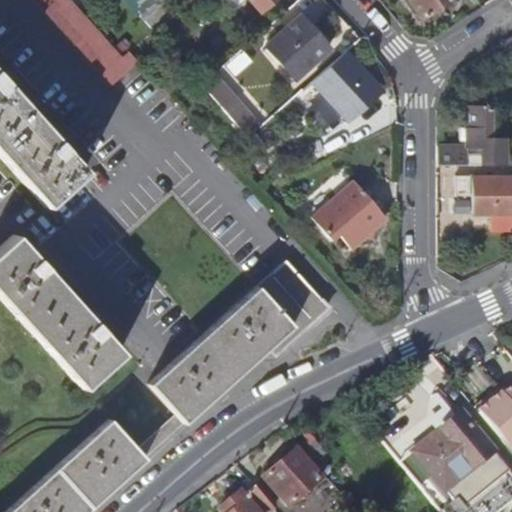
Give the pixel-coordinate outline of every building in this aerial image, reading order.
[(33,0),(110,87),(137,64),(128,54),(122,59),(69,0),(33,0)] [(160,29),(174,17),(158,0),(124,0),(154,33),(160,29)] [(240,0),(249,10),(261,0),(240,0)] [(405,0),(418,20),(448,0),(405,0)] [(294,84),(327,54),(298,21),(264,50),(294,84)] [(343,58),(310,86),(344,125),(371,101),(357,85),(365,78),(352,62),(349,65),(343,58)] [(0,150),(48,203),(87,167),(62,139),(1,72),(0,70),(0,150)] [(436,144),(436,166),(503,166),(503,137),(491,137),(491,104),(464,105),(465,130),(459,130),(459,138),(466,137),(466,143),(436,144)] [(310,195),(318,205),(350,180),(342,170),(310,195)] [(511,174),(468,174),(468,211),(511,211),(511,174)] [(310,216),(330,239),(337,233),(349,248),(384,218),(351,180),(310,216)] [(330,239),(310,216),(309,217),(329,241),(330,239)] [(0,297),(81,387),(120,352),(94,323),(37,260),(14,235),(0,247),(0,297)] [(174,414),(182,423),(204,404),(232,379),(259,354),(267,348),(274,357),(280,352),(291,342),(318,318),(330,307),(320,296),(318,298),(285,261),(235,304),(153,378),(146,384),(174,414)] [(511,383),(509,380),(496,391),(511,410),(511,383)] [(511,453),(511,410),(496,391),(494,389),(481,400),(484,403),(475,410),(511,454),(511,453)] [(174,414),(135,450),(144,459),(182,423),(174,414)] [(491,454),(460,416),(407,458),(447,507),(466,492),(460,484),(474,474),(471,471),(491,454)] [(134,448),(109,420),(5,511),(83,511),(114,485),(144,459),(135,450),(134,448)] [(307,431),(294,442),(321,475),(330,468),(321,457),(326,453),(307,431)] [(296,449),(284,459),(279,464),(265,475),(289,503),(319,477),(296,449)] [(511,479),(491,454),(471,471),(474,474),(460,484),(466,492),(447,507),(444,509),(446,511),(494,511),(511,498),(511,479)] [(251,511),(265,501),(251,486),(239,496),(235,491),(216,507),(219,511),(251,511)]
